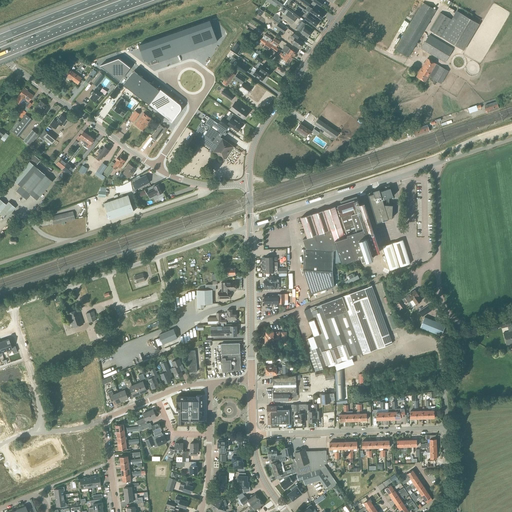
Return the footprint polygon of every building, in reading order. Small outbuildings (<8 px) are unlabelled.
[(408,57),(436,10),(423,2),(395,49),(408,57)] [(324,15),(314,7),(312,10),(311,9),(308,13),(307,12),(318,20),(319,19),(320,20),(321,19),(322,19),(324,16),(323,16),(324,15)] [(260,8),(256,14),(261,17),(264,11),(260,8)] [(297,18),(288,11),(284,17),(294,23),(297,18)] [(307,12),(308,13),(305,17),(306,18),(305,20),(315,27),(319,22),(318,21),(318,20),(307,12)] [(442,37),(452,19),(440,12),(430,30),(442,37)] [(463,50),(468,41),(478,24),(461,14),(446,40),(463,50)] [(210,20),(139,45),(144,59),(152,65),(218,41),(210,20)] [(305,24),(301,20),(296,28),(300,31),(302,32),(301,33),(307,37),(312,31),(305,27),(303,26),(305,24)] [(284,33),(287,28),(279,23),(276,28),(284,33)] [(299,49),(303,43),(298,39),(300,37),(294,33),(291,38),(294,40),(291,43),(299,49)] [(445,63),(454,49),(429,34),(421,48),(445,63)] [(277,46),(280,42),(275,38),(272,42),(277,46)] [(279,49),(272,45),(268,42),(267,41),(263,47),(268,51),(270,49),(276,53),(279,49)] [(286,53),(286,54),(293,59),(296,53),(285,46),(282,50),(286,53)] [(293,59),(286,54),(285,56),(281,53),(279,56),(289,63),(293,59)] [(131,68),(119,58),(100,65),(121,81),(131,68)] [(440,66),(436,64),(427,59),(417,76),(425,82),(429,76),(433,78),(433,79),(434,80),(433,84),(435,85),(437,82),(441,84),(449,71),(440,66)] [(73,80),(82,67),(85,63),(83,61),(77,70),(76,69),(74,72),(71,71),(67,76),(73,80)] [(248,69),(238,62),(235,66),(245,73),(248,69)] [(257,68),(257,69),(268,76),(272,71),(263,64),(259,70),(257,68)] [(81,73),(84,68),(82,67),(73,80),(78,84),(82,78),(80,77),(82,73),(81,73)] [(268,76),(257,69),(253,74),(262,81),(266,75),(268,77),(268,76)] [(135,70),(124,84),(149,104),(160,90),(135,70)] [(97,87),(105,76),(100,72),(92,83),(97,87)] [(227,86),(235,75),(230,72),(222,83),(227,86)] [(237,74),(234,78),(242,84),(243,84),(239,89),(247,94),(251,88),(244,82),(244,83),(243,82),(245,79),(237,74)] [(99,92),(101,88),(98,86),(96,90),(95,89),(92,94),(93,95),(91,98),(95,101),(98,98),(102,94),(99,92)] [(117,86),(110,96),(114,99),(121,89),(117,86)] [(221,93),(231,101),(235,96),(224,88),(221,93)] [(28,102),(33,96),(24,89),(15,102),(22,107),(26,100),(28,102)] [(180,104),(161,89),(160,90),(149,104),(169,120),(174,114),(176,116),(181,110),(181,109),(182,108),(182,107),(181,106),(181,105),(180,104)] [(125,113),(128,109),(124,107),(125,107),(121,105),(124,102),(121,99),(116,106),(117,107),(115,110),(120,113),(122,111),(125,113)] [(44,108),(46,104),(41,101),(39,104),(38,103),(35,107),(38,109),(37,111),(41,114),(44,108)] [(485,108),(487,113),(499,109),(496,101),(484,105),(485,108)] [(22,109),(17,115),(22,118),(29,109),(32,104),(29,102),(26,107),(23,110),(22,109)] [(239,102),(239,103),(238,103),(233,111),(245,119),(250,111),(244,107),(244,106),(239,102)] [(128,120),(132,123),(139,115),(135,112),(128,120)] [(143,131),(152,119),(144,113),(135,125),(143,131)] [(66,119),(60,115),(58,118),(57,118),(55,121),(53,120),(50,125),(55,129),(59,124),(61,125),(63,126),(67,121),(65,120),(66,119)] [(242,126),(243,124),(239,121),(240,120),(233,116),(228,122),(222,118),(218,124),(225,129),(228,125),(238,133),(243,126),(242,126)] [(335,139),(339,133),(318,118),(314,124),(335,139)] [(14,130),(12,132),(19,137),(29,124),(23,119),(20,122),(19,123),(14,130)] [(14,130),(19,123),(20,122),(18,121),(10,130),(12,132),(14,130)] [(73,123),(64,135),(69,139),(79,128),(73,123)] [(312,131),(310,130),(301,124),(297,129),(296,130),(306,137),(307,136),(307,135),(308,134),(310,135),(312,132),(317,135),(319,132),(314,129),(312,131)] [(407,125),(403,126),(404,128),(398,130),(399,134),(406,132),(410,131),(407,125)] [(164,128),(161,126),(153,137),(156,140),(162,131),(164,133),(167,129),(165,127),(164,128)] [(428,126),(420,129),(419,126),(415,128),(416,130),(413,132),(415,136),(430,131),(428,126)] [(202,142),(212,149),(211,151),(213,153),(214,152),(224,159),(232,146),(218,136),(220,133),(211,127),(203,137),(203,138),(201,141),(202,142)] [(30,146),(39,135),(32,129),(23,141),(30,146)] [(85,140),(89,135),(84,131),(80,137),(79,136),(77,139),(80,141),(82,138),(85,140)] [(50,144),(54,139),(46,132),(42,137),(50,144)] [(86,151),(86,150),(89,148),(94,142),(93,141),(94,139),(89,135),(85,140),(89,143),(84,149),(86,151)] [(189,143),(197,149),(202,142),(201,141),(203,138),(203,137),(202,136),(201,137),(198,135),(196,137),(195,138),(193,137),(189,143)] [(105,157),(110,150),(105,147),(102,150),(100,149),(98,152),(100,153),(96,159),(99,161),(104,155),(105,157)] [(34,155),(29,162),(35,166),(40,160),(34,155)] [(54,163),(62,169),(67,163),(61,158),(59,156),(54,163)] [(121,168),(126,162),(119,157),(116,160),(117,161),(115,164),(112,161),(104,172),(105,172),(103,174),(106,176),(107,174),(109,175),(112,170),(112,169),(113,168),(115,170),(118,166),(121,168)] [(35,166),(29,162),(13,180),(20,186),(16,190),(27,199),(30,195),(37,200),(52,181),(35,166)] [(105,176),(102,174),(107,166),(103,162),(96,171),(97,171),(94,174),(102,180),(105,176)] [(67,163),(62,169),(69,174),(73,168),(67,163)] [(85,175),(88,168),(82,165),(79,171),(85,175)] [(129,167),(128,167),(123,174),(121,172),(118,176),(118,177),(121,179),(122,179),(125,174),(130,178),(133,174),(132,173),(136,169),(130,165),(129,167)] [(131,183),(133,190),(136,189),(150,183),(146,176),(131,183)] [(132,189),(131,181),(131,180),(123,185),(124,191),(127,190),(132,189)] [(157,196),(164,192),(160,184),(153,188),(154,189),(148,193),(151,198),(157,195),(157,196)] [(106,198),(107,187),(101,187),(99,191),(98,197),(106,198)] [(393,195),(390,188),(379,191),(379,190),(374,191),(374,193),(368,195),(378,228),(391,224),(388,217),(392,218),(393,204),(384,204),(382,199),(393,196),(393,195)] [(110,220),(134,212),(128,196),(105,204),(110,220)] [(332,271),(333,274),(335,274),(335,263),(338,263),(341,262),(343,262),(342,261),(346,260),(347,260),(351,260),(361,257),(362,261),(374,258),(372,254),(376,253),(374,248),(379,247),(364,202),(359,204),(358,199),(357,199),(354,200),(353,198),(341,202),(342,204),(337,206),(338,207),(335,208),(335,206),(301,218),(307,238),(303,239),(306,249),(310,250),(310,249),(313,249),(313,248),(316,249),(321,249),(324,249),(327,249),(327,250),(333,251),(332,271)] [(0,199),(0,214),(5,219),(15,208),(8,202),(6,205),(0,199)] [(54,223),(74,219),(72,212),(53,217),(54,223)] [(393,244),(400,267),(407,264),(410,264),(405,248),(402,239),(399,240),(392,242),(393,244)] [(382,245),(387,260),(390,270),(400,267),(393,244),(392,242),(382,245)] [(332,271),(333,251),(327,250),(327,249),(324,249),(321,249),(316,249),(313,248),(313,249),(310,249),(310,250),(306,249),(304,249),(303,270),(311,294),(334,286),(333,274),(332,271)] [(277,262),(273,262),(273,258),(262,258),(262,273),(265,273),(277,273),(277,262)] [(135,281),(137,283),(145,280),(146,278),(145,274),(143,273),(135,276),(134,278),(135,281)] [(348,276),(350,279),(345,281),(347,285),(359,278),(358,275),(354,277),(352,273),(348,276)] [(279,277),(268,277),(268,281),(264,281),(264,283),(263,283),(263,286),(264,287),(264,288),(269,288),(269,289),(275,289),(275,284),(278,284),(279,284),(279,277)] [(219,299),(231,298),(231,290),(237,290),(236,281),(222,282),(222,292),(218,292),(219,299)] [(308,351),(315,371),(353,357),(353,356),(363,352),(363,354),(392,343),(382,316),(387,314),(376,284),(304,310),(314,336),(308,338),(311,346),(308,347),(309,349),(311,348),(312,349),(308,351)] [(197,307),(204,307),(204,304),(212,304),(212,290),(216,290),(215,285),(206,285),(206,290),(197,290),(197,291),(197,307)] [(421,300),(418,296),(419,295),(415,290),(408,294),(408,295),(405,297),(409,303),(413,300),(416,304),(421,300)] [(264,296),(264,304),(284,304),(284,299),(288,299),(288,294),(284,294),(278,294),(278,296),(264,296)] [(423,316),(431,310),(428,305),(419,311),(423,316)] [(73,328),(83,324),(79,310),(68,314),(73,328)] [(227,316),(225,316),(225,319),(227,319),(227,320),(237,320),(237,313),(233,313),(233,310),(227,310),(227,316)] [(89,322),(96,320),(93,311),(86,313),(89,322)] [(214,317),(214,324),(227,323),(227,320),(221,320),(221,313),(216,313),(216,317),(214,317)] [(445,325),(424,317),(420,327),(441,336),(445,325)] [(511,329),(511,326),(511,325),(510,319),(501,321),(502,328),(508,326),(509,331),(503,333),(507,345),(511,343),(511,329)] [(211,335),(230,335),(230,336),(237,335),(237,325),(230,326),(211,327),(211,335)] [(163,344),(178,338),(174,328),(159,335),(163,344)] [(276,332),(276,336),(273,336),(273,332),(266,332),(266,335),(265,335),(266,344),(271,343),(271,339),(280,339),(280,332),(276,332)] [(9,339),(3,341),(6,350),(7,353),(12,351),(13,353),(14,353),(17,352),(15,346),(11,347),(9,339)] [(232,371),(232,370),(240,370),(239,343),(221,344),(222,371),(223,370),(223,372),(232,371)] [(188,351),(188,353),(188,354),(189,367),(190,372),(197,372),(197,367),(196,358),(195,352),(195,350),(188,351)] [(182,376),(179,366),(181,365),(179,359),(171,362),(173,367),(172,368),(170,369),(172,372),(173,372),(176,378),(182,376)] [(164,383),(170,380),(167,373),(170,371),(166,362),(161,364),(163,370),(161,371),(162,374),(160,374),(164,383)] [(278,367),(278,366),(276,366),(266,366),(267,375),(276,375),(276,374),(280,374),(280,373),(282,373),(282,370),(281,370),(281,367),(280,367),(278,367)] [(155,368),(150,370),(152,376),(148,378),(149,379),(148,379),(152,388),(159,386),(155,377),(158,376),(155,368)] [(335,370),(336,400),(344,399),(342,369),(335,370)] [(141,382),(136,384),(140,393),(147,390),(144,384),(147,383),(143,373),(138,375),(141,382)] [(292,400),(303,400),(303,395),(308,394),(308,389),(314,389),(314,373),(297,376),(297,395),(291,395),(292,400)] [(296,375),(272,379),(272,380),(273,380),(273,388),(272,388),(272,393),(273,393),(273,401),(288,401),(288,400),(290,400),(290,393),(296,393),(296,375)] [(117,389),(116,386),(112,376),(108,378),(112,388),(113,388),(114,390),(117,389)] [(129,379),(124,381),(126,385),(128,391),(130,390),(131,392),(132,392),(134,396),(140,393),(136,384),(132,386),(129,379)] [(18,385),(11,387),(12,391),(14,391),(16,396),(27,393),(25,386),(18,388),(18,385)] [(123,390),(118,392),(122,401),(128,398),(126,393),(129,392),(128,391),(126,385),(122,387),(123,390)] [(115,404),(122,401),(118,392),(114,394),(112,391),(108,392),(112,402),(114,401),(115,404)] [(18,402),(15,402),(16,406),(23,405),(22,402),(29,400),(27,393),(16,396),(18,402)] [(328,403),(328,398),(328,394),(320,394),(320,398),(322,398),(322,404),(322,405),(328,405),(328,404),(328,403)] [(202,396),(179,396),(179,421),(202,421),(202,396)] [(283,409),(283,405),(267,406),(267,414),(268,424),(273,423),(273,425),(274,425),(278,425),(279,427),(287,427),(287,428),(292,428),(291,411),(291,405),(291,408),(287,408),(287,409),(283,409)] [(405,416),(405,408),(401,408),(401,412),(397,412),(397,409),(396,409),(396,405),(394,405),(392,405),(392,409),(394,409),(394,412),(395,412),(395,419),(401,419),(401,416),(405,416)] [(24,407),(17,408),(17,412),(19,412),(20,418),(32,417),(31,409),(24,410),(24,407)] [(145,418),(136,421),(139,426),(139,427),(147,424),(146,421),(156,417),(153,409),(143,414),(145,418)] [(383,412),(383,409),(381,409),(379,409),(380,412),(377,412),(377,409),(373,410),(373,416),(377,416),(377,420),(383,419),(383,412)] [(301,414),(301,412),(298,412),(298,414),(295,414),(295,421),(298,421),(298,422),(305,422),(305,414),(301,414)] [(21,424),(18,424),(19,428),(25,428),(25,425),(32,424),(32,417),(20,418),(21,424)] [(147,424),(139,427),(139,428),(139,430),(139,431),(149,427),(149,429),(153,428),(155,432),(153,433),(155,436),(162,433),(161,430),(158,423),(152,426),(151,426),(149,423),(147,424)] [(132,431),(131,427),(127,428),(127,427),(124,428),(123,424),(116,425),(117,431),(124,430),(127,430),(128,432),(132,431)] [(148,447),(155,444),(156,446),(159,445),(159,446),(167,442),(164,435),(156,439),(155,439),(154,436),(153,436),(152,434),(149,435),(150,438),(148,438),(145,440),(148,447)] [(45,439),(44,440),(46,443),(50,449),(55,446),(51,439),(47,442),(45,439)] [(228,447),(228,439),(224,439),(224,440),(218,440),(218,447),(219,447),(219,453),(225,453),(225,447),(228,447)] [(40,442),(39,443),(41,445),(45,452),(50,449),(46,443),(44,440),(43,441),(45,443),(42,445),(40,442)] [(35,445),(34,446),(36,448),(40,455),(45,452),(41,445),(39,443),(38,443),(40,446),(37,448),(35,445)] [(183,452),(183,443),(175,443),(175,450),(172,449),(169,448),(166,454),(172,458),(176,452),(183,452)] [(186,461),(189,461),(189,455),(190,455),(190,456),(198,456),(198,454),(198,452),(198,443),(190,443),(190,451),(189,451),(186,451),(186,454),(186,461)] [(30,448),(29,448),(31,451),(35,458),(40,455),(36,448),(34,446),(33,446),(35,449),(32,450),(30,448)] [(55,446),(50,449),(53,456),(55,459),(56,458),(54,456),(59,453),(55,446)] [(277,455),(277,449),(268,449),(268,456),(269,456),(269,460),(275,459),(285,457),(291,455),(290,447),(282,448),(282,455),(277,455)] [(30,452),(25,454),(27,458),(26,460),(27,462),(35,458),(31,451),(29,448),(28,449),(30,452)] [(50,449),(45,452),(48,459),(50,462),(51,461),(50,458),(52,457),(54,459),(55,459),(53,456),(50,449)] [(305,449),(294,453),(296,458),(292,459),(295,468),(296,473),(297,475),(311,470),(320,467),(324,465),(324,464),(326,463),(326,451),(323,451),(323,452),(306,452),(305,449)] [(45,452),(40,455),(44,462),(45,465),(46,464),(45,461),(47,460),(49,462),(50,462),(48,459),(45,452)] [(240,456),(240,453),(233,452),(233,456),(232,456),(232,461),(243,462),(243,461),(242,461),(242,456),(240,456)] [(40,455),(35,458),(39,465),(40,467),(41,467),(40,464),(42,463),(44,465),(45,465),(44,462),(40,455)] [(137,463),(137,461),(136,459),(128,460),(128,456),(120,457),(121,463),(128,462),(132,462),(132,464),(137,463)] [(273,470),(281,467),(280,462),(286,460),(285,457),(275,459),(276,462),(271,463),(273,470)] [(35,458),(27,462),(29,465),(31,464),(33,468),(37,465),(39,468),(40,467),(39,465),(35,458)] [(191,461),(189,461),(186,461),(183,461),(183,462),(184,462),(184,468),(190,468),(190,473),(197,473),(198,466),(191,466),(191,462),(191,461)] [(243,465),(243,462),(232,461),(232,462),(234,462),(234,467),(238,467),(238,471),(245,471),(245,465),(243,465)] [(296,473),(295,468),(283,472),(281,467),(273,470),(275,476),(280,475),(281,478),(284,477),(292,474),(296,473)] [(311,470),(297,475),(299,480),(303,479),(305,485),(321,480),(326,487),(331,483),(320,467),(311,470)] [(411,479),(417,475),(413,470),(407,474),(409,477),(402,482),(403,484),(411,479)] [(133,476),(137,476),(137,474),(137,471),(133,472),(133,474),(130,474),(122,475),(123,482),(131,481),(130,477),(133,476)] [(246,476),(246,473),(239,473),(239,476),(238,476),(238,482),(248,482),(247,482),(247,476),(246,476)] [(293,478),(292,474),(284,477),(285,479),(280,483),(285,489),(285,488),(286,489),(288,487),(288,486),(294,482),(292,479),(293,478)] [(385,488),(389,494),(395,490),(402,485),(400,482),(395,474),(390,478),(386,481),(387,484),(392,481),(393,481),(395,480),(398,484),(393,487),(391,484),(385,488)] [(407,489),(412,486),(415,484),(420,481),(417,475),(411,479),(413,482),(410,484),(406,488),(407,489)] [(93,476),(95,487),(101,486),(100,476),(96,477),(96,476),(93,476)] [(81,489),(88,488),(87,477),(84,478),(80,479),(80,481),(78,482),(79,488),(81,488),(81,489)] [(166,488),(172,490),(176,479),(170,477),(168,482),(166,488)] [(191,493),(193,487),(185,484),(186,483),(181,481),(180,485),(184,487),(183,491),(191,493)] [(418,490),(424,486),(420,481),(415,484),(418,490)] [(248,486),(248,482),(238,482),(239,482),(239,487),(243,487),(243,493),(250,491),(250,486),(248,486)] [(132,494),(132,487),(139,486),(138,483),(128,484),(128,487),(124,488),(125,495),(132,494)] [(296,484),(291,488),(292,491),(288,494),(293,500),(299,495),(299,496),(302,494),(301,493),(302,493),(297,487),(298,486),(296,484)] [(414,500),(427,491),(424,486),(418,490),(420,492),(418,494),(418,495),(414,498),(412,495),(411,496),(413,498),(414,500)] [(58,489),(54,489),(55,495),(64,494),(64,491),(65,490),(64,487),(58,487),(58,489)] [(401,494),(406,490),(404,488),(401,489),(399,491),(396,492),(395,490),(389,494),(393,499),(398,495),(401,494)] [(415,502),(420,499),(421,500),(424,498),(427,503),(430,501),(433,499),(427,491),(414,500),(415,502)] [(135,503),(136,503),(143,502),(142,497),(137,498),(137,493),(132,494),(125,495),(125,502),(133,501),(135,500),(135,503)] [(259,499),(255,493),(247,499),(245,496),(240,500),(244,504),(248,501),(251,505),(259,499)] [(400,498),(398,495),(393,499),(396,504),(402,501),(400,498)] [(186,508),(188,502),(181,499),(181,498),(177,496),(175,500),(180,502),(178,506),(186,508)] [(90,510),(103,508),(103,506),(103,502),(98,503),(98,499),(90,500),(91,504),(93,503),(94,507),(89,508),(90,510)] [(214,511),(220,511),(225,510),(224,506),(227,505),(225,499),(212,504),(214,511)] [(259,499),(251,505),(253,508),(249,511),(250,511),(249,511),(255,511),(255,510),(258,508),(259,510),(261,508),(261,507),(263,505),(259,499)] [(367,508),(373,505),(369,499),(364,503),(365,506),(363,507),(363,508),(359,511),(361,511),(363,511),(365,510),(367,508)] [(406,506),(402,501),(396,504),(400,510),(406,506)] [(400,510),(401,511),(408,511),(409,511),(407,508),(412,505),(414,508),(417,507),(413,501),(412,501),(408,504),(406,506),(400,510)] [(349,502),(343,507),(346,511),(349,511),(352,510),(350,508),(352,507),(349,502)]
